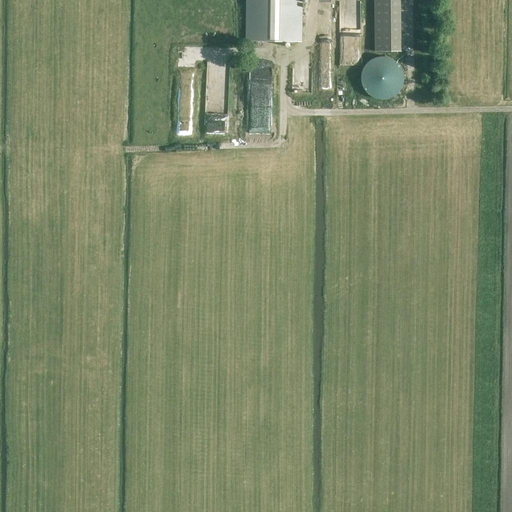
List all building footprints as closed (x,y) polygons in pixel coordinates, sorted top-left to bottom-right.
[(301,41),(301,0),(246,0),(246,41),(301,41)] [(397,48),(395,0),(373,0),(374,49),(397,48)] [(342,20),(357,21),(358,8),(342,8),(342,20)] [(374,56),(366,61),(361,66),(359,72),(358,80),(360,87),(365,94),(370,98),(377,101),(384,101),(393,98),(398,93),(402,87),(404,81),(404,74),(402,69),(399,63),(393,59),(387,56),(381,55),(374,56)] [(227,115),(227,101),(206,101),(206,115),(227,115)] [(267,133),(268,123),(256,123),(256,133),(267,133)]
